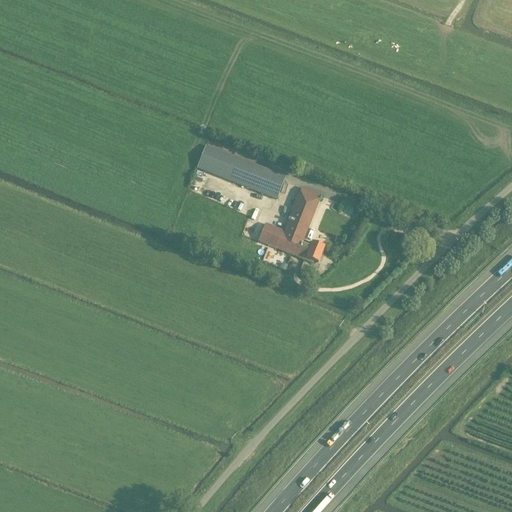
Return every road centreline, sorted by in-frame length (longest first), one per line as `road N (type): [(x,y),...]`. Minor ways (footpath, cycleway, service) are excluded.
road 1 (unclassified): [(198,511),(327,368),(511,187)]
road 2 (motorway): [(511,267),(273,511)]
road 3 (motorway): [(310,511),(511,306)]
